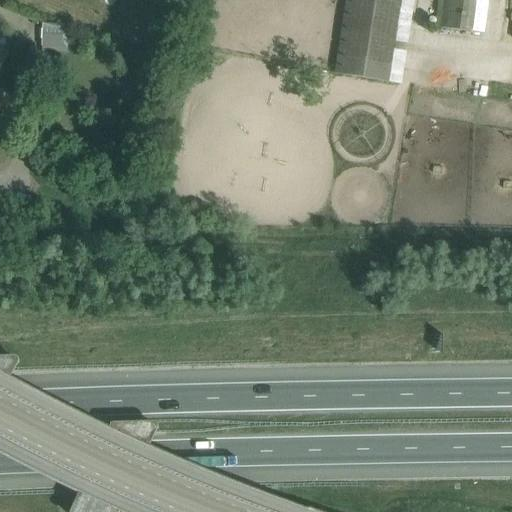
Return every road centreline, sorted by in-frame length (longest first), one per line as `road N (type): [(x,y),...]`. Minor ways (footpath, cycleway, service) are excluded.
road 1 (motorway): [(0,461),(511,447)]
road 2 (motorway): [(511,395),(0,406)]
road 3 (tertiary): [(224,511),(0,411)]
